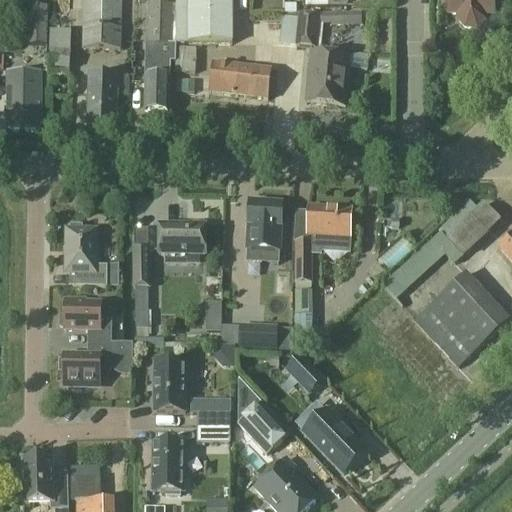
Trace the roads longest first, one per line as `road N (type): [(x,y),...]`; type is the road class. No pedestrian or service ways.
road 1 (residential): [(35,164),(411,165)]
road 2 (residential): [(0,434),(29,433),(35,164)]
road 3 (residential): [(411,165),(412,0)]
road 4 (tertiary): [(402,511),(511,410)]
